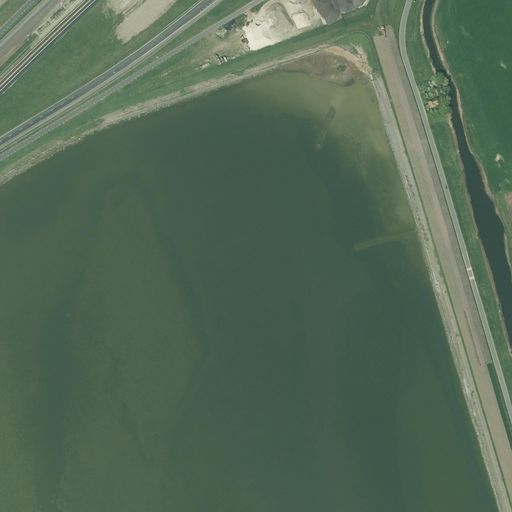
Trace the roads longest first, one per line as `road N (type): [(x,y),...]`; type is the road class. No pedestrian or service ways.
road 1 (tertiary): [(511,418),(402,48),(409,0)]
road 2 (unclassified): [(0,158),(258,0)]
road 3 (motorway): [(0,141),(208,0)]
road 4 (motorway): [(0,86),(90,0)]
